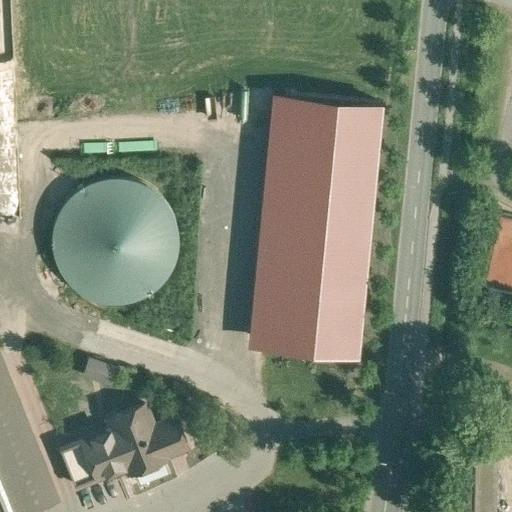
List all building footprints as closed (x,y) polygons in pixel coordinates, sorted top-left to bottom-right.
[(150,288),(164,275),(174,258),(178,240),(176,220),(168,203),(156,189),(139,179),(120,175),(101,176),(83,184),(69,197),(59,213),(55,232),(57,252),(64,269),(77,284),(94,293),(113,298),(132,296),(150,288)] [(58,499),(0,353),(0,420),(35,509),(58,499)] [(84,355),(80,374),(113,381),(117,361),(84,355)] [(153,423),(144,402),(108,416),(112,426),(127,463),(129,469),(166,455),(165,453),(187,444),(181,430),(183,426),(180,420),(177,418),(175,414),(153,423)] [(0,420),(0,511),(26,511),(35,509),(0,420)] [(112,426),(60,446),(75,483),(127,463),(112,426)] [(494,511),(496,438),(456,438),(454,511),(494,511)]
